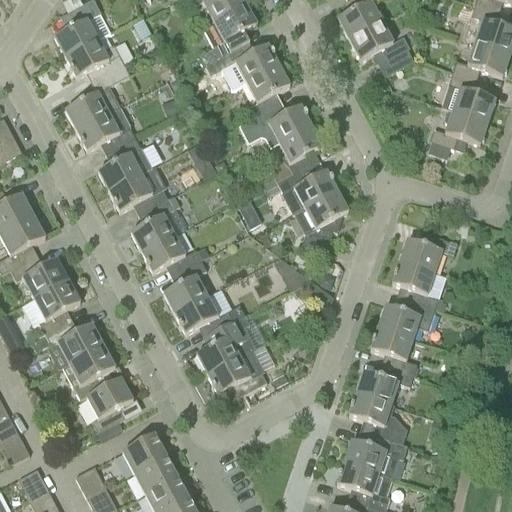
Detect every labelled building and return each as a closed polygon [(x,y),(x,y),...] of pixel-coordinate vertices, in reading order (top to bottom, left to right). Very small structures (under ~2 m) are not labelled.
[(201,8),(212,28),(244,10),(238,0),(214,0),(212,1),(211,0),(190,0),(185,3),(190,13),(201,8)] [(336,25),(347,46),(380,28),(368,8),(379,2),(377,0),(356,0),(351,3),(357,13),(336,25)] [(479,0),(476,0),(473,11),(497,19),(501,7),(511,10),(511,0),(489,0),(488,3),(479,0)] [(66,36),(53,43),(64,63),(95,48),(96,47),(105,42),(108,40),(110,39),(99,19),(100,19),(95,11),(92,5),(91,5),(67,18),(74,32),(66,36)] [(213,53),(198,61),(204,71),(239,52),(234,42),(242,38),(255,31),(244,10),(212,28),(202,33),(213,53)] [(481,26),(473,49),(508,60),(511,49),(511,36),(493,30),(497,19),(473,11),(469,23),(481,26)] [(380,28),(347,46),(359,67),(371,60),(380,56),(385,66),(391,77),(411,67),(405,56),(407,55),(401,44),(391,50),(385,39),(388,38),(389,35),(385,28),(383,27),(380,29),(380,28)] [(96,73),(101,82),(123,71),(112,51),(102,57),(96,47),(64,63),(69,74),(68,75),(70,78),(71,78),(75,84),(96,73)] [(454,68),(451,79),(474,87),(478,76),(501,83),(508,60),(473,49),(466,71),(454,68)] [(234,69),(244,89),(277,71),(266,51),(245,62),(239,52),(204,71),(209,82),(234,69)] [(158,54),(147,60),(150,66),(158,68),(164,64),(158,54)] [(123,71),(101,82),(106,93),(128,81),(123,71)] [(245,115),(250,125),(272,113),(267,103),(288,92),(277,71),(244,89),(255,110),(245,115)] [(449,116),(451,117),(486,129),(493,106),(471,99),(474,87),(451,79),(439,113),(449,116)] [(183,83),(170,90),(177,102),(186,97),(187,92),(183,83)] [(63,116),(74,137),(106,119),(117,113),(107,94),(97,100),(96,98),(63,116)] [(174,104),(166,107),(171,119),(178,116),(174,104)] [(375,112),(374,116),(376,120),(380,121),(385,120),(386,115),(384,111),(379,110),(375,112)] [(250,125),(237,132),(245,147),(250,148),(260,143),(264,144),(269,154),(277,150),(310,132),(299,112),(286,119),(278,123),(272,113),(250,125)] [(107,146),(112,156),(133,144),(117,113),(106,119),(74,137),(80,147),(79,148),(81,151),(82,151),(86,157),(107,146)] [(430,148),(426,160),(441,165),(445,153),(448,154),(452,156),(456,144),(465,147),(478,151),(486,129),(451,117),(449,116),(446,118),(443,126),(444,128),(447,129),(443,140),(432,136),(428,148),(430,148)] [(0,169),(20,159),(5,130),(0,132),(0,169)] [(271,180),(276,190),(298,178),(293,168),(321,153),(310,132),(277,150),(283,161),(268,175),(271,180)] [(109,170),(96,177),(107,198),(150,174),(139,154),(133,144),(112,156),(117,166),(109,170)] [(199,150),(187,157),(195,170),(207,164),(199,150)] [(219,167),(213,171),(218,180),(227,175),(223,168),(219,167)] [(150,174),(107,198),(118,218),(131,211),(139,207),(145,217),(167,205),(161,195),(159,191),(160,188),(155,178),(152,177),(150,174)] [(293,220),(303,215),(335,197),(324,177),(303,188),(298,178),(276,190),(279,195),(293,220)] [(271,180),(259,187),(265,197),(266,196),(276,190),(271,180)] [(276,190),(266,196),(268,201),(279,195),(276,190)] [(293,220),(298,231),(303,241),(298,257),(322,265),(336,224),(347,218),(335,197),(303,215),(293,220)] [(0,238),(34,221),(28,210),(26,211),(20,200),(1,210),(0,208),(0,238)] [(173,201),(167,205),(172,215),(178,211),(173,201)] [(150,227),(129,238),(140,259),(172,241),(184,235),(173,214),(172,215),(167,205),(145,217),(150,227)] [(248,208),(237,214),(241,222),(253,216),(248,208)] [(0,280),(9,276),(30,264),(25,254),(44,244),(38,232),(39,232),(34,221),(0,238),(0,245),(8,261),(0,265),(0,280)] [(172,268),(177,278),(200,266),(194,256),(183,261),(172,241),(140,259),(151,279),(172,268)] [(405,246),(398,268),(433,279),(440,258),(451,262),(455,250),(432,242),(428,253),(405,246)] [(279,263),(272,267),(277,276),(288,270),(279,263)] [(21,284),(32,305),(69,286),(63,275),(61,276),(55,265),(36,275),(30,264),(9,276),(15,288),(21,284)] [(175,292),(162,299),(173,320),(206,302),(195,282),(205,276),(200,266),(199,266),(177,278),(183,288),(175,292)] [(413,298),(410,308),(433,316),(434,315),(436,306),(444,283),(433,279),(398,268),(391,290),(413,298)] [(321,280),(317,291),(329,295),(332,284),(321,280)] [(302,281),(285,290),(289,298),(292,296),(301,291),(309,287),(302,281)] [(37,329),(44,341),(65,329),(60,319),(79,309),(73,298),(75,297),(69,286),(32,305),(43,326),(37,329)] [(301,291),(292,296),(295,302),(305,297),(317,320),(328,314),(332,304),(309,287),(301,291)] [(206,302),(173,320),(184,340),(197,333),(205,329),(210,339),(243,321),(238,312),(217,323),(206,302)] [(436,306),(434,315),(442,318),(445,309),(436,306)] [(384,312),(376,334),(411,345),(415,334),(426,337),(433,316),(410,308),(406,319),(384,312)] [(207,353),(195,360),(206,381),(238,363),(251,356),(254,355),(243,334),(248,331),(243,321),(210,339),(216,349),(207,353)] [(44,341),(30,348),(35,358),(49,350),(50,353),(56,350),(67,370),(95,355),(103,351),(97,340),(96,341),(95,340),(90,330),(71,340),(65,329),(44,341)] [(392,364),(388,374),(412,382),(415,371),(404,367),(411,345),(376,334),(369,356),(392,364)] [(15,340),(2,347),(9,360),(22,353),(15,340)] [(95,355),(67,370),(72,380),(69,388),(79,406),(84,403),(100,395),(95,386),(94,384),(95,383),(100,381),(113,374),(107,363),(109,362),(103,351),(95,355)] [(238,363),(206,381),(217,401),(230,394),(238,390),(243,400),(265,388),(267,387),(251,356),(238,363)] [(362,378),(355,400),(389,411),(397,390),(408,393),(412,382),(388,374),(385,385),(362,378)] [(283,378),(271,384),(275,392),(287,386),(283,378)] [(100,395),(84,403),(95,423),(96,424),(95,425),(90,428),(95,438),(96,439),(118,428),(112,417),(131,407),(125,395),(126,394),(121,384),(106,391),(100,395)] [(355,400),(347,422),(362,426),(370,429),(366,440),(373,442),(390,447),(396,450),(400,451),(405,436),(393,423),(386,421),(389,411),(355,400)] [(0,420),(0,448),(16,439),(5,418),(0,420)] [(433,426),(427,442),(440,446),(445,430),(433,426)] [(16,439),(0,448),(0,454),(9,471),(28,461),(16,439)] [(120,458),(132,480),(164,463),(152,441),(120,458)] [(396,450),(390,447),(373,442),(370,453),(350,446),(342,469),(391,484),(398,465),(401,466),(405,452),(400,451),(396,450)] [(132,480),(143,501),(175,484),(164,463),(132,480)] [(363,511),(386,511),(389,505),(385,504),(392,485),(391,484),(342,469),(335,491),(358,498),(354,509),(363,511)] [(74,483),(85,505),(103,495),(92,473),(74,483)] [(16,486),(28,508),(47,497),(36,475),(16,486)] [(143,501),(149,511),(173,511),(187,505),(175,484),(143,501)] [(85,505),(88,511),(112,511),(103,495),(85,505)] [(28,508),(29,511),(54,511),(47,497),(28,508)]
